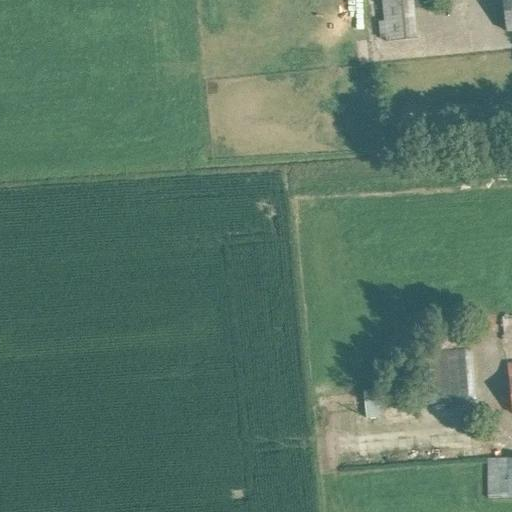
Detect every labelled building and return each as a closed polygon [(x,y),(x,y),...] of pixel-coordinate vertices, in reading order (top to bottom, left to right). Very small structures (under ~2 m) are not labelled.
[(382,0),(384,20),(379,21),(381,38),(387,38),(387,42),(418,39),(415,8),(424,7),(422,0),(382,0)] [(511,0),(503,0),(506,31),(511,30),(511,0)] [(402,140),(411,126),(400,119),(391,133),(402,140)] [(467,350),(416,354),(420,408),(471,404),(467,350)] [(511,458),(489,458),(489,498),(511,497),(511,458)]
